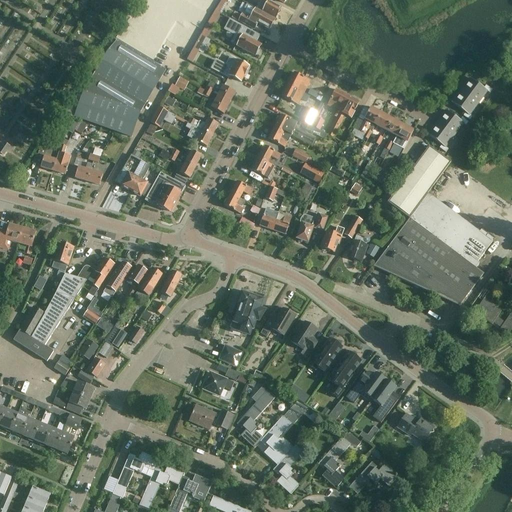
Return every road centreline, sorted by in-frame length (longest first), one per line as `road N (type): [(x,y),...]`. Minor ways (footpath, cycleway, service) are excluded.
road 1 (unknown): [(89,217),(210,0)]
road 2 (tertiary): [(183,242),(287,42)]
road 3 (residential): [(110,418),(154,345),(187,305),(219,291),(235,257)]
road 4 (residential): [(279,511),(212,457),(110,418)]
road 5 (residential): [(183,242),(0,192)]
road 6 (tertiary): [(385,345),(301,284),(235,257)]
road 7 (residential): [(287,42),(428,119)]
road 8 (tertiary): [(494,429),(385,345)]
